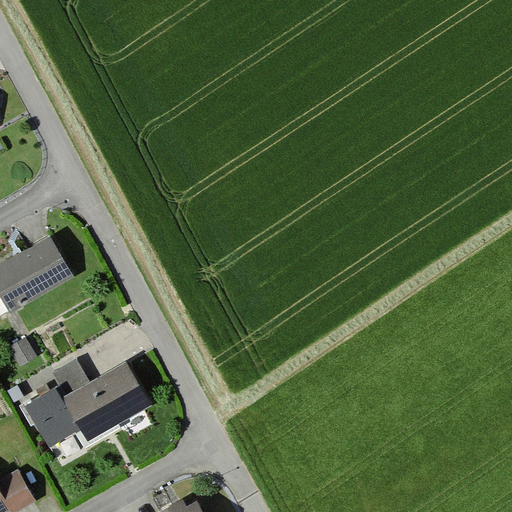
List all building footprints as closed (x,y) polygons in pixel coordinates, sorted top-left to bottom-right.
[(57,230),(0,257),(0,277),(13,304),(78,272),(57,230)] [(80,353),(55,366),(66,388),(92,375),(80,353)] [(59,380),(31,396),(65,454),(157,399),(131,355),(67,393),(59,380)] [(0,473),(0,511),(14,511),(42,497),(23,464),(1,476),(0,473)] [(218,511),(214,501),(186,511),(218,511)]
